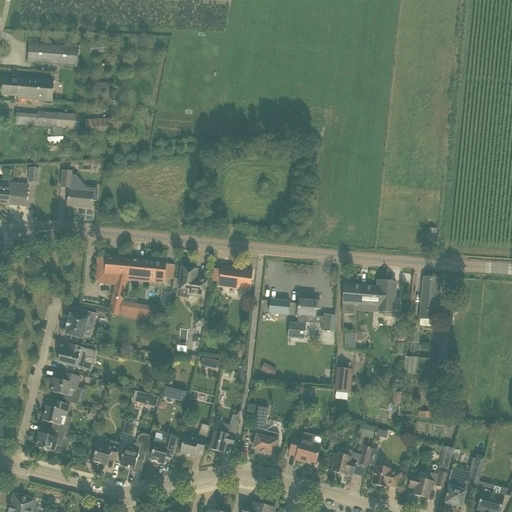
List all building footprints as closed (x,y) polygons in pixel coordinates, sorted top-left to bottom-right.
[(112,39),(89,41),(90,54),(112,52),(112,39)] [(78,47),(29,43),(27,63),(76,67),(78,47)] [(19,81),(3,80),(2,95),(18,96),(18,99),(52,101),(54,81),(20,78),(19,81)] [(94,84),(95,106),(113,105),(113,87),(108,87),(108,83),(94,84)] [(80,115),(65,114),(38,112),(37,126),(79,130),(80,115)] [(111,119),(86,120),(87,132),(111,131),(111,119)] [(29,170),(28,182),(35,182),(36,171),(29,170)] [(67,206),(68,206),(92,208),(92,201),(97,201),(98,194),(86,193),(86,188),(76,176),(72,175),(72,172),(62,171),(61,187),(69,188),(67,206)] [(12,181),(11,181),(0,179),(0,204),(9,205),(11,183),(12,181)] [(28,185),(11,183),(9,205),(26,207),(28,185)] [(434,242),(436,229),(430,228),(428,241),(434,242)] [(165,280),(166,264),(106,258),(97,257),(95,283),(115,285),(109,314),(119,316),(152,324),(155,308),(122,303),(127,279),(147,281),(147,278),(165,280)] [(250,291),(253,270),(222,266),(219,286),(229,287),(228,292),(236,294),(237,289),(250,291)] [(197,278),(198,270),(181,268),(178,289),(189,290),(188,296),(203,298),(206,279),(197,278)] [(420,319),(434,320),(438,280),(424,278),(420,319)] [(393,313),(396,282),(378,281),(377,287),(344,285),(342,311),(348,311),(349,304),(378,307),(378,312),(393,313)] [(218,321),(220,306),(221,297),(210,295),(206,319),(218,321)] [(290,301),(270,299),(269,314),(289,316),(290,301)] [(312,299),(312,302),(299,300),(298,315),(298,324),(290,323),(288,338),(304,340),(306,316),(315,317),(316,308),(319,309),(319,300),(312,299)] [(83,339),(86,327),(93,329),(97,314),(76,309),(74,315),(71,314),(69,322),(67,321),(66,327),(67,327),(65,335),(83,339)] [(331,315),(323,314),(322,331),(329,331),(331,315)] [(204,327),(205,318),(195,316),(194,325),(204,327)] [(405,340),(407,322),(398,321),(397,330),(395,330),(394,339),(405,340)] [(409,342),(410,342),(418,343),(420,325),(411,324),(409,342)] [(446,362),(447,348),(449,328),(443,327),(441,347),(439,347),(438,361),(446,362)] [(345,349),(355,349),(355,335),(345,335),(345,349)] [(68,351),(62,350),(58,363),(76,368),(82,369),(85,369),(86,365),(83,363),(84,363),(85,357),(94,359),(96,351),(70,345),(68,351)] [(416,375),(418,358),(409,357),(407,374),(416,375)] [(270,367),(264,364),(261,371),(267,374),(270,367)] [(351,370),(338,369),(335,391),(349,392),(351,370)] [(51,392),(64,396),(63,401),(75,404),(79,392),(77,391),(80,377),(67,374),(65,382),(54,379),(51,392)] [(178,401),(184,402),(187,392),(181,390),(178,401)] [(135,392),(132,402),(156,408),(159,398),(135,392)] [(401,404),(402,393),(394,392),(393,403),(401,404)] [(70,405),(52,401),(51,408),(47,407),(43,421),(60,426),(63,416),(67,417),(70,405)] [(256,406),(249,405),(247,413),(255,414),(256,406)] [(254,437),(257,438),(253,449),(260,451),(260,452),(259,453),(267,455),(267,454),(267,453),(274,454),(278,441),(264,437),(268,409),(258,407),(254,437)] [(99,411),(91,409),(88,419),(96,421),(99,411)] [(399,426),(411,426),(412,418),(399,417),(399,426)] [(125,423),(122,434),(128,436),(131,425),(125,423)] [(359,423),(357,435),(374,438),(376,426),(359,423)] [(215,432),(210,449),(224,453),(226,447),(232,448),(237,431),(223,427),(221,434),(215,432)] [(65,433),(52,429),(46,428),(44,435),(40,433),(36,447),(54,452),(55,445),(62,447),(65,433)] [(386,438),(388,433),(378,430),(377,436),(386,438)] [(140,433),(137,442),(148,445),(150,435),(140,433)] [(155,443),(151,460),(164,464),(166,458),(173,459),(178,439),(164,435),(162,445),(155,443)] [(184,437),(180,454),(194,458),(195,454),(202,456),(207,438),(192,435),(191,438),(184,437)] [(303,460),(307,461),(316,463),(320,445),(320,442),(320,440),(319,438),(318,437),(316,437),(314,438),(313,440),(312,443),(293,438),(289,454),(297,456),(296,460),(303,462),(303,460)] [(98,444),(93,462),(107,466),(109,459),(115,461),(120,443),(106,440),(104,446),(98,444)] [(136,444),(127,442),(125,448),(120,465),(135,469),(137,460),(144,462),(148,447),(136,444)] [(372,448),(363,446),(359,464),(367,466),(372,448)] [(334,463),(332,472),(346,475),(347,474),(353,476),(356,461),(351,460),(351,458),(345,456),(346,449),(338,447),(336,454),(335,454),(333,463),(334,463)] [(442,455),(451,458),(454,449),(444,447),(442,455)] [(387,486),(397,488),(401,473),(391,471),(391,470),(375,466),(372,476),(373,477),(372,484),(386,488),(387,486)] [(436,486),(443,488),(447,474),(440,472),(439,475),(431,473),(428,479),(427,481),(419,479),(419,478),(412,476),(409,488),(415,489),(414,495),(428,499),(430,491),(432,491),(434,485),(436,485),(436,486)] [(473,472),(472,477),(470,486),(477,488),(478,482),(481,474),(473,472)] [(465,491),(467,485),(462,479),(458,490),(457,489),(456,488),(452,487),(451,488),(450,487),(448,495),(447,494),(446,496),(447,496),(445,503),(461,508),(466,492),(465,491)] [(482,494),(477,510),(485,511),(484,511),(499,511),(504,498),(492,495),(493,489),(492,486),(479,483),(479,482),(478,482),(477,488),(476,492),(482,494)] [(29,499),(29,497),(21,495),(20,497),(14,496),(12,506),(10,506),(8,511),(28,511),(31,500),(29,499)] [(262,511),(265,506),(254,503),(253,507),(244,505),(242,511),(262,511)]
